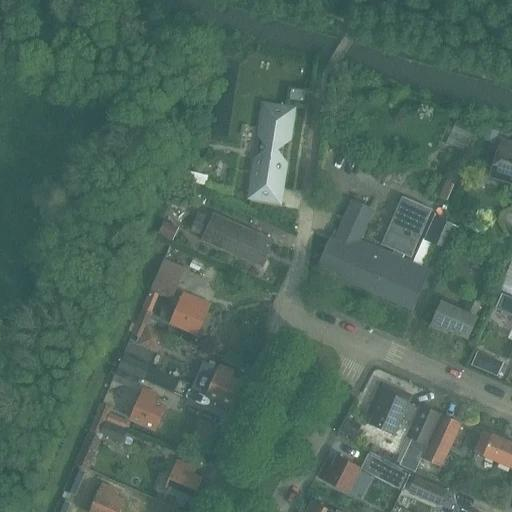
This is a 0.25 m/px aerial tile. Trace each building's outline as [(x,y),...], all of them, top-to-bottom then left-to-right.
[(305,91),(291,89),(290,100),(304,102),(305,91)] [(249,198),(256,200),(280,203),(294,108),(275,105),(275,106),(263,104),(259,127),(249,198)] [(487,128),(483,140),(495,144),(499,132),(487,128)] [(511,143),(502,140),(491,177),(511,183),(511,143)] [(188,171),(186,181),(206,185),(208,176),(188,171)] [(446,181),(439,198),(447,201),(454,184),(446,181)] [(332,239),(319,269),(412,310),(429,271),(402,259),(404,255),(410,257),(431,210),(402,197),(382,244),(395,250),(393,254),(361,240),(374,211),(351,201),(334,240),(332,239)] [(204,236),(202,241),(261,267),(273,240),(213,214),(211,219),(198,213),(190,230),(204,236)] [(435,216),(424,240),(449,252),(460,228),(435,216)] [(164,220),(158,234),(173,241),(179,227),(164,220)] [(150,291),(172,300),(186,268),(164,259),(150,291)] [(511,288),(502,284),(499,290),(511,296),(511,288)] [(171,323),(170,323),(198,335),(211,305),(184,293),(176,310),(165,306),(160,318),(171,323)] [(511,298),(503,294),(496,309),(511,316),(511,298)] [(447,333),(449,330),(468,338),(477,316),(476,316),(481,304),(470,299),(465,311),(443,301),(432,327),(447,333)] [(137,320),(131,334),(142,338),(143,339),(148,326),(148,325),(154,313),(151,312),(142,308),(137,320)] [(142,338),(139,344),(140,344),(158,352),(166,334),(148,326),(143,339),(142,338)] [(478,351),(471,366),(484,372),(491,357),(478,351)] [(123,357),(118,369),(141,378),(146,367),(123,357)] [(193,389),(233,407),(243,383),(232,378),(234,372),(220,366),(219,368),(205,362),(193,389)] [(146,367),(141,378),(174,392),(180,378),(147,364),(146,367)] [(113,381),(136,390),(140,379),(118,369),(113,381)] [(381,381),(367,413),(373,416),(370,424),(395,435),(402,419),(412,424),(406,437),(427,446),(441,416),(421,407),(420,410),(408,405),(412,395),(381,381)] [(157,395),(143,389),(130,418),(156,430),(166,406),(154,401),(157,395)] [(89,429),(104,435),(123,444),(130,427),(108,417),(112,408),(101,404),(90,429),(89,429)] [(433,438),(423,458),(442,466),(451,447),(461,425),(442,417),(433,438)] [(348,419),(342,433),(355,439),(362,425),(348,419)] [(89,469),(104,435),(89,429),(75,463),(89,469)] [(511,468),(511,443),(484,431),(475,453),(511,468)] [(368,454),(360,468),(361,469),(386,482),(394,467),(368,454)] [(319,477),(349,493),(361,469),(360,468),(337,456),(332,467),(326,464),(319,477)] [(166,491),(190,502),(192,503),(203,478),(191,473),(194,467),(179,461),(166,491)] [(73,466),(68,478),(81,484),(86,471),(73,466)] [(415,477),(409,493),(412,494),(440,506),(441,506),(453,511),(452,511),(472,511),(470,511),(469,511),(468,511),(457,506),(456,504),(454,496),(453,493),(447,490),(415,477)] [(114,497),(116,491),(102,484),(89,511),(120,511),(125,502),(114,497)] [(59,499),(54,510),(55,511),(58,511),(68,511),(71,504),(60,499),(59,499)] [(339,511),(338,511),(337,511),(332,511),(313,502),(307,511),(305,511),(302,510),(300,511),(339,511)]
